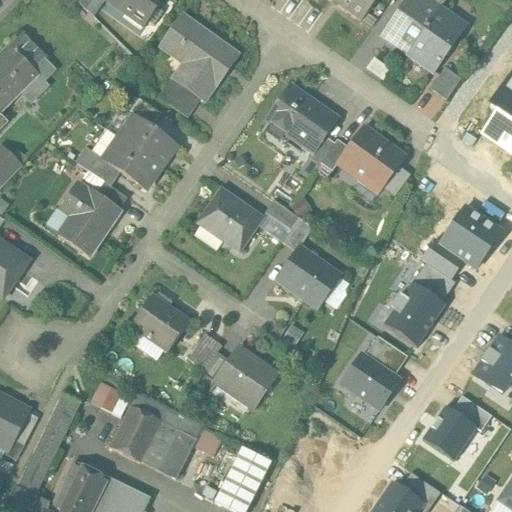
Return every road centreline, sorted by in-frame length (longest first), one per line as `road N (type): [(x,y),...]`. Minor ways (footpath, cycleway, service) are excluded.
road 1 (residential): [(289,35),(78,344),(39,351)]
road 2 (residential): [(511,268),(341,511)]
road 3 (residential): [(289,35),(418,129)]
road 4 (residential): [(511,31),(432,144)]
